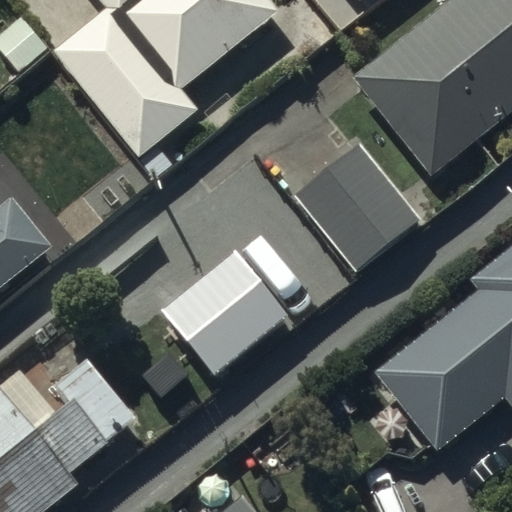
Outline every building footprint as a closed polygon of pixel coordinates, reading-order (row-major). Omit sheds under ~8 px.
[(260,0),(90,0),(104,16),(52,58),(153,185),(171,170),(156,150),(197,118),(180,98),(276,19),(260,0)] [(511,115),(511,0),(456,0),(350,84),(428,183),(511,115)] [(291,160),(269,177),(354,280),(419,226),(356,149),(312,185),(291,160)] [(248,168),(246,170),(176,227),(240,305),(312,246),(248,168)] [(0,214),(0,295),(51,254),(12,206),(0,214)] [(435,458),(502,404),(511,415),(511,251),(469,287),(476,296),(372,380),(435,458)] [(0,511),(53,511),(77,494),(68,483),(134,427),(86,369),(58,392),(39,368),(0,400),(0,399),(0,511)] [(248,511),(241,502),(227,511),(248,511)]
